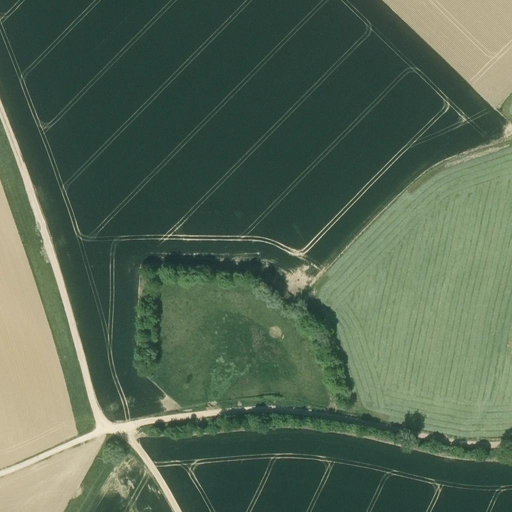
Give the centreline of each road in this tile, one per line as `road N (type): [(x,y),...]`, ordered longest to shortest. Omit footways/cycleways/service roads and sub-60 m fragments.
road 1 (track): [(122,426),(277,412),(458,443),(511,443)]
road 2 (track): [(0,110),(102,430)]
